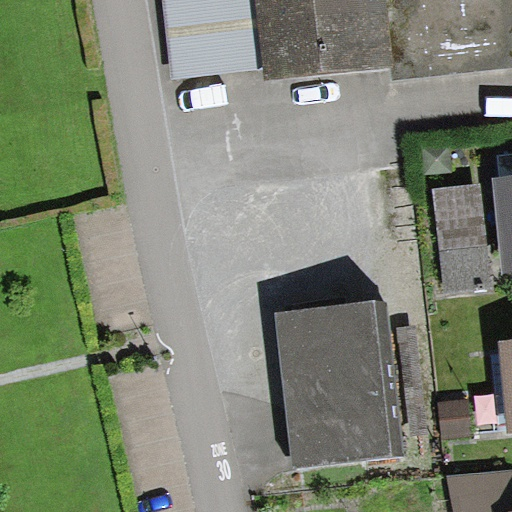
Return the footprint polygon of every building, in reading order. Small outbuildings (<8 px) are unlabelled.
[(164,0),(173,79),(264,69),(256,0),(164,0)] [(396,78),(511,65),(511,0),(256,0),(264,69),(265,83),(395,68),(396,78)] [(511,272),(511,175),(494,178),(505,273),(511,272)] [(481,185),(434,190),(445,291),(491,286),(481,185)] [(386,300),(278,313),(296,469),(404,456),(386,300)] [(511,430),(511,340),(498,342),(505,431),(511,430)] [(468,401),(439,405),(444,439),(472,435),(468,401)] [(511,511),(511,471),(511,468),(447,478),(452,511),(511,511)]
